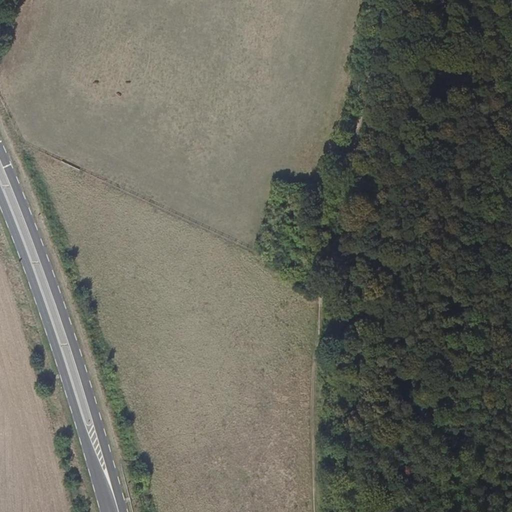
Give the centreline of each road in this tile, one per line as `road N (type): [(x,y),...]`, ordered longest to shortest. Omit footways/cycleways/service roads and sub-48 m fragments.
road 1 (track): [(386,0),(316,284),(322,511)]
road 2 (primary): [(0,171),(118,511)]
